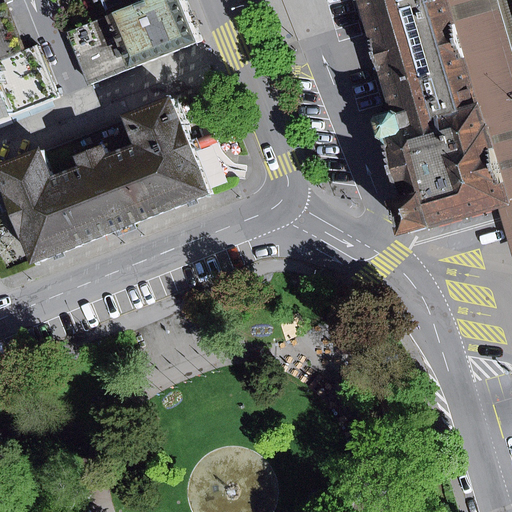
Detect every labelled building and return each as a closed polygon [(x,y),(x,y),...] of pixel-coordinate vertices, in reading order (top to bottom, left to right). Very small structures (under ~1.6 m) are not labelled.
[(72,33),(93,85),(204,42),(186,0),(161,0),(121,16),(120,14),(72,33)] [(114,0),(120,14),(121,16),(161,0),(114,0)] [(361,0),(362,0),(365,0),(378,42),(376,42),(380,56),(384,70),(386,69),(398,112),(380,118),(383,128),(387,140),(390,139),(394,152),(400,172),(405,189),(408,201),(402,203),(407,218),(411,234),(511,204),(511,203),(511,196),(492,129),(491,130),(485,107),(483,108),(451,0),(361,0)] [(511,85),(487,0),(451,0),(483,108),(485,107),(491,130),(492,129),(511,196),(511,203),(511,204),(511,205),(511,85)] [(0,63),(19,56),(19,55),(23,53),(5,6),(0,7),(0,63)] [(0,63),(0,71),(18,115),(61,99),(39,46),(23,53),(19,55),(19,56),(0,63)] [(0,122),(18,115),(0,71),(0,122)] [(6,168),(43,262),(216,193),(179,100),(6,168)]
